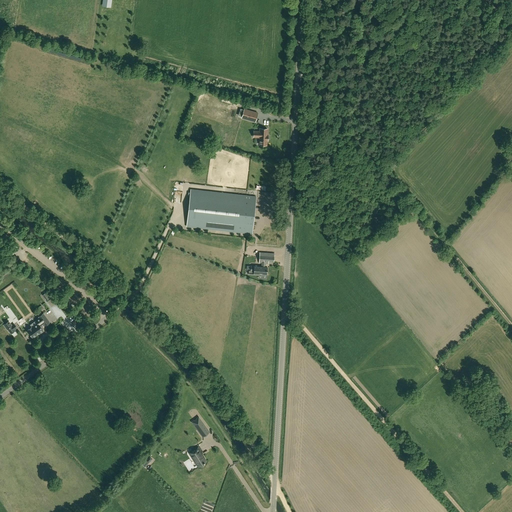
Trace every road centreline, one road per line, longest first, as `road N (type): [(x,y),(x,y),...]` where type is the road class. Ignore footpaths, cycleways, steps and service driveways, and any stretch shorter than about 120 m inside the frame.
road 1 (secondary): [(273,511),(303,0)]
road 2 (track): [(511,324),(299,65)]
road 3 (track): [(129,295),(212,381),(289,511)]
road 4 (track): [(461,511),(285,311)]
road 5 (track): [(0,185),(129,295)]
road 6 (unclassified): [(0,398),(117,309)]
